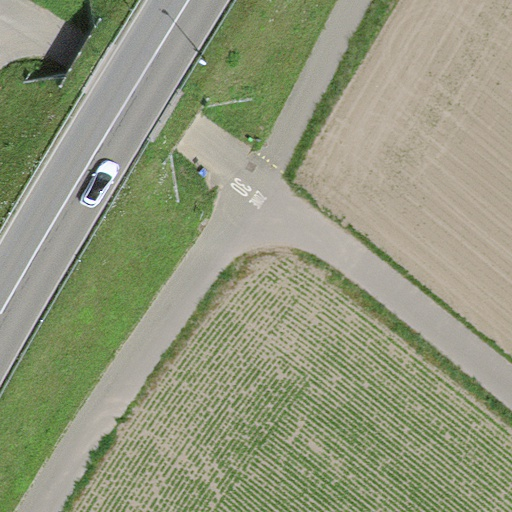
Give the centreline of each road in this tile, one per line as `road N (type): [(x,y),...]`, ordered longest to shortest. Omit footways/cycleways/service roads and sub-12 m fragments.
road 1 (secondary): [(190,0),(0,317)]
road 2 (residential): [(511,389),(255,181)]
road 3 (unclassified): [(255,181),(0,5)]
